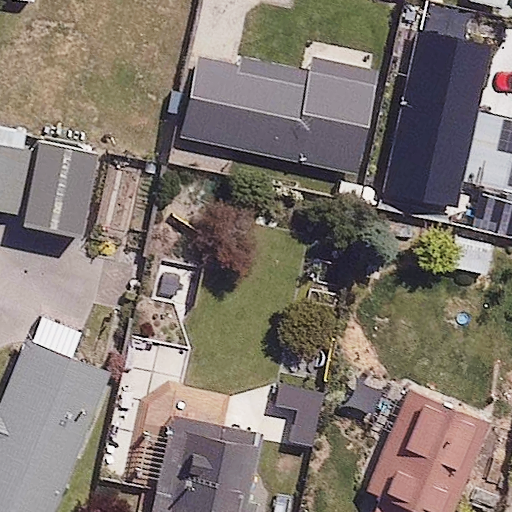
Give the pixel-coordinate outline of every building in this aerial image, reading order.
[(304,65),(208,42),(186,135),(351,174),(378,62),(308,46),(304,65)] [(511,107),(476,99),(458,175),(473,178),(468,198),(511,207),(511,107)] [(0,128),(0,196),(17,200),(30,135),(0,128)] [(95,146),(41,134),(22,217),(76,229),(95,146)] [(50,511),(110,371),(31,337),(0,410),(0,511),(50,511)] [(452,511),(490,417),(408,384),(367,486),(432,511),(452,511)] [(252,511),(266,432),(171,416),(154,511),(252,511)]
